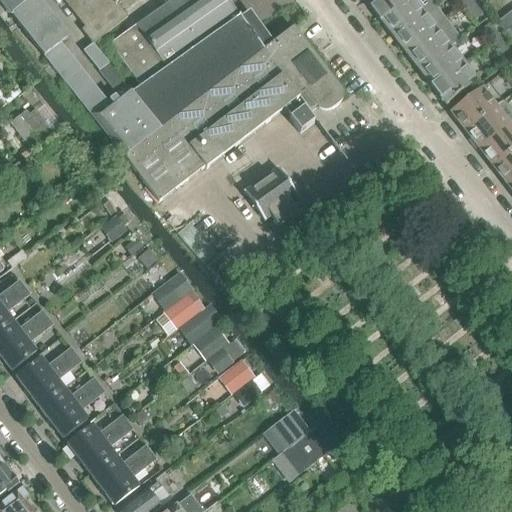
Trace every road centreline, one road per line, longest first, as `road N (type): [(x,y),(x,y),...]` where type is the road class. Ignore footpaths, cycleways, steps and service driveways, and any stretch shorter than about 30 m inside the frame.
road 1 (residential): [(319,0),(406,117),(437,142),(511,238)]
road 2 (residential): [(76,511),(0,411)]
